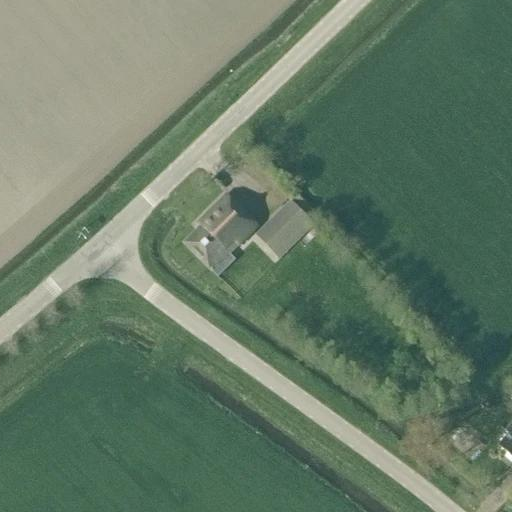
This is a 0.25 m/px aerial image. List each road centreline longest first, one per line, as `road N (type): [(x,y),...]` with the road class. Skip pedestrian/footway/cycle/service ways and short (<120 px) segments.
road 1 (tertiary): [(449,511),(98,248)]
road 2 (tertiary): [(98,248),(359,0)]
road 3 (tertiary): [(0,329),(98,248)]
